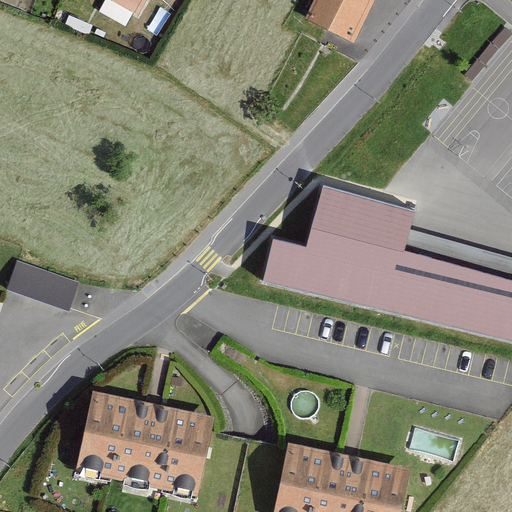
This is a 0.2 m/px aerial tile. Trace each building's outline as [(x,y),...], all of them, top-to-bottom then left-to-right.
[(105,0),(130,13),(137,0),(105,0)] [(317,0),(308,21),(353,40),(370,0),(317,0)] [(511,340),(511,280),(404,252),(414,212),(323,186),(304,246),(273,240),(266,281),(511,340)] [(69,314),(79,283),(19,264),(9,296),(69,314)] [(210,426),(94,405),(82,472),(198,493),(210,426)] [(400,511),(410,468),(289,444),(274,511),(400,511)]
